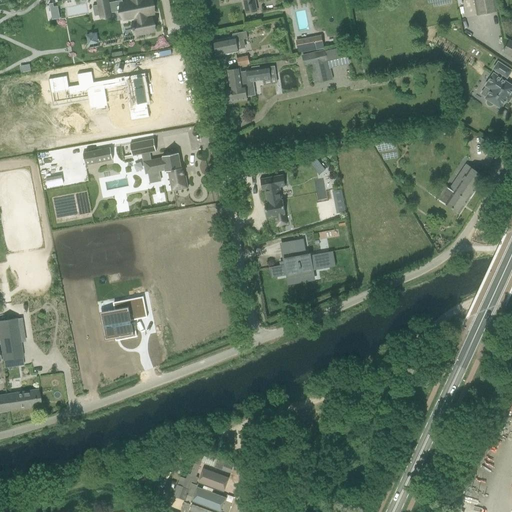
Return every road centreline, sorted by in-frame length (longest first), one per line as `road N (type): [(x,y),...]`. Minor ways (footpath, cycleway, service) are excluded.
road 1 (unclassified): [(256,341),(189,0)]
road 2 (unclassified): [(256,341),(436,261),(470,228),(511,158)]
road 3 (unclassified): [(233,430),(362,378),(447,315),(511,287)]
road 4 (secondary): [(391,511),(511,252)]
road 5 (unclassified): [(0,435),(256,341)]
